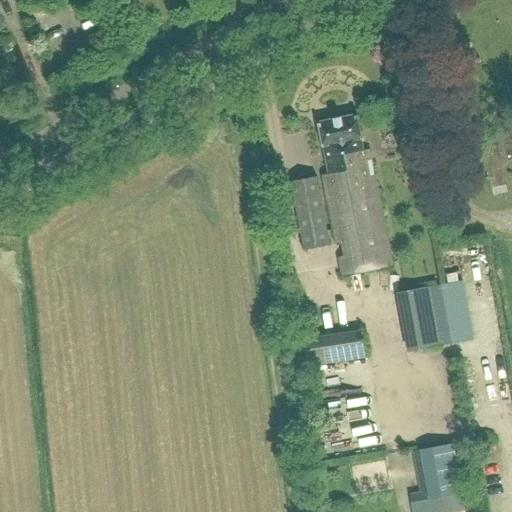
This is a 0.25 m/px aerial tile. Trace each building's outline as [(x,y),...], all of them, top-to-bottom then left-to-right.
[(321,176),(334,244),(343,242),(346,256),(339,258),(343,274),(392,265),(369,150),(364,151),(356,115),(319,123),(329,174),(321,176)] [(426,169),(436,167),(433,153),(423,155),(426,169)] [(330,245),(317,177),(289,182),(303,250),(330,245)] [(464,279),(434,284),(435,287),(444,341),(474,336),(464,279)] [(428,283),(398,289),(409,346),(439,341),(428,283)] [(298,367),(366,357),(362,330),(311,338),(311,333),(294,335),(298,367)] [(331,420),(330,391),(361,389),(360,369),(337,370),(337,385),(313,386),(315,421),(331,420)] [(422,500),(444,499),(442,444),(419,445),(422,500)]
